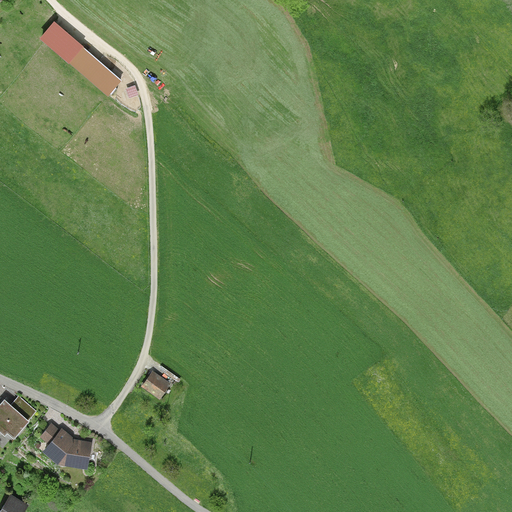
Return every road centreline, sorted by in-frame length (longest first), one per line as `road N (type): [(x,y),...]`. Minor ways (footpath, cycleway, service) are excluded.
road 1 (track): [(103,429),(137,373),(151,324),(151,127),(132,71)]
road 2 (unclassified): [(202,511),(103,429)]
